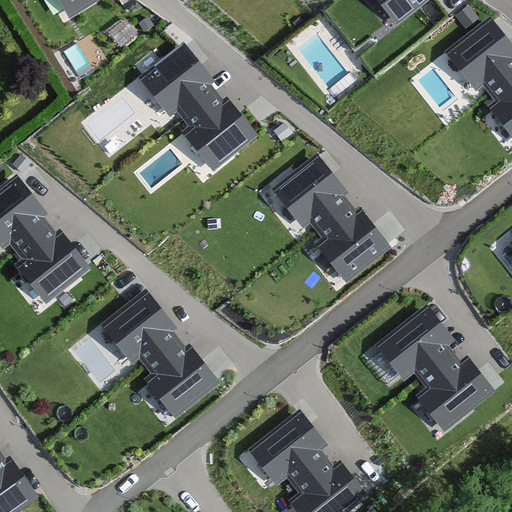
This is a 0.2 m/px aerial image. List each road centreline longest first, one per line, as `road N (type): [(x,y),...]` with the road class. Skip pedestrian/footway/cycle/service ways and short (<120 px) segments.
road 1 (residential): [(99,511),(431,245)]
road 2 (residential): [(431,245),(198,0)]
road 3 (unknown): [(76,511),(0,414)]
